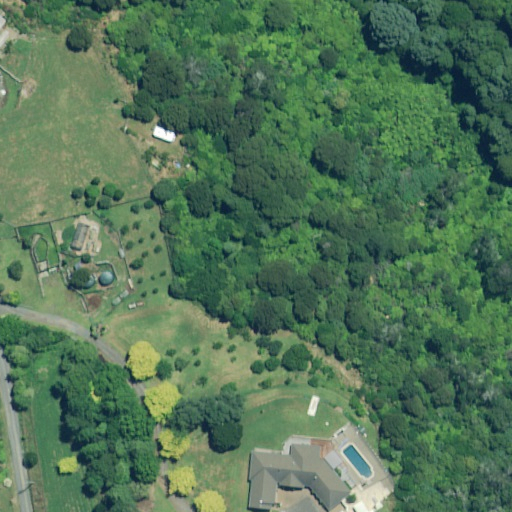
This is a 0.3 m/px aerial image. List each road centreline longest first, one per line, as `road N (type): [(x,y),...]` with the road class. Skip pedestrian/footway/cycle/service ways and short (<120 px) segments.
road 1 (unknown): [(0,315),(75,340),(122,376),(173,511)]
road 2 (residential): [(25,511),(0,358)]
